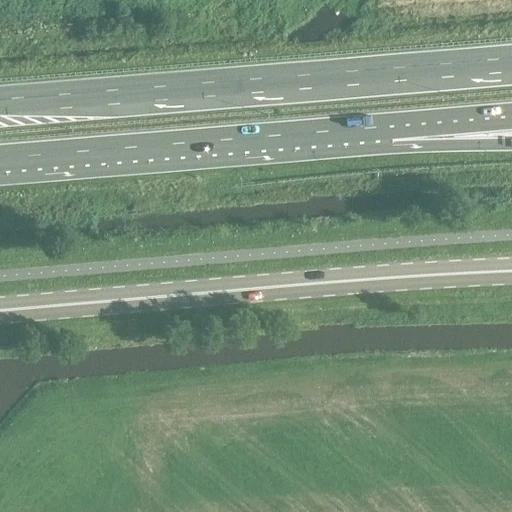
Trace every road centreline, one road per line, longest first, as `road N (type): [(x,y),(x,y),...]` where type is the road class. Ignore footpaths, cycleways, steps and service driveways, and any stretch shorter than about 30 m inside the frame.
road 1 (trunk): [(511,64),(0,104)]
road 2 (secondary): [(511,272),(0,310)]
road 3 (trunk): [(0,158),(392,126)]
road 4 (trunk): [(392,126),(511,138)]
road 5 (trunk): [(392,126),(511,116)]
